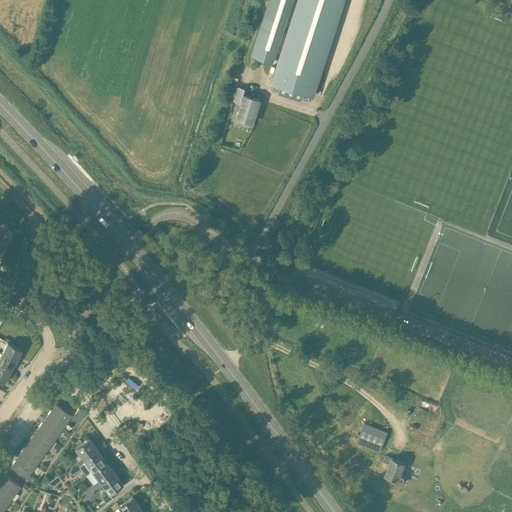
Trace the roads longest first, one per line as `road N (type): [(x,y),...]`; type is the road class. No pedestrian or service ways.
road 1 (unclassified): [(511,364),(248,258),(389,0)]
road 2 (primary): [(333,511),(156,277),(0,104)]
road 3 (residential): [(166,511),(95,415),(61,383)]
